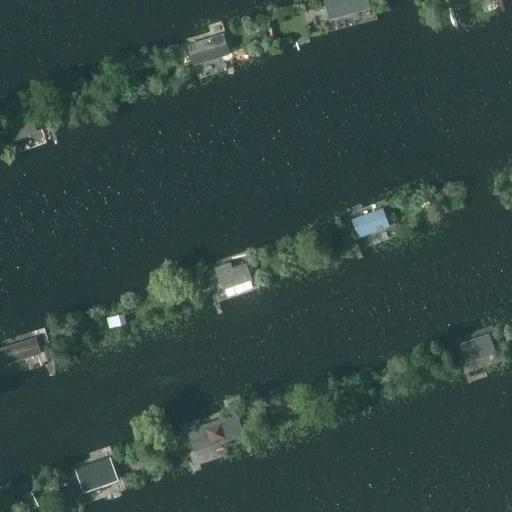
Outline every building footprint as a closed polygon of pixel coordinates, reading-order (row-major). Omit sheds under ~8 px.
[(371,10),(368,0),(322,0),(328,21),(371,10)] [(198,62),(228,53),(223,34),(213,37),(214,40),(193,47),(198,62)] [(37,132),(30,113),(5,122),(12,141),(37,132)] [(383,208),(352,220),(358,237),(389,226),(383,208)] [(214,267),(221,290),(252,280),(247,263),(232,268),(230,262),(214,267)] [(490,333),(461,343),(467,363),(496,353),(490,333)] [(36,339),(0,350),(0,367),(41,355),(36,339)] [(244,437),(237,414),(187,431),(194,453),(244,437)] [(106,470),(103,463),(78,471),(84,491),(116,481),(111,468),(106,470)]
